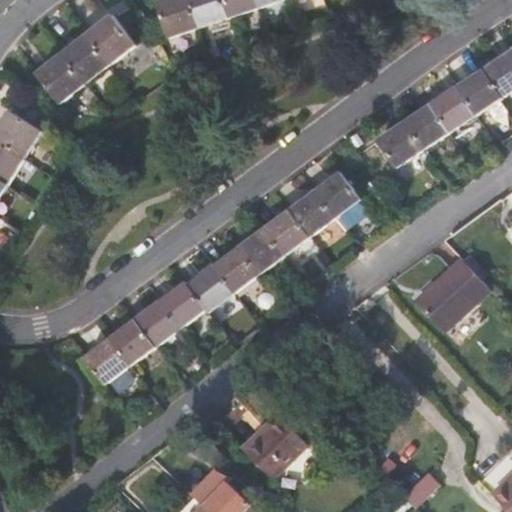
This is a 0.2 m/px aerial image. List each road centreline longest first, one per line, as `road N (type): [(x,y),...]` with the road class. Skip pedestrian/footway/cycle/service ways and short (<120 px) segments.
road 1 (residential): [(510,0),(452,34),(79,319),(28,333),(0,327)]
road 2 (residential): [(511,164),(49,511)]
